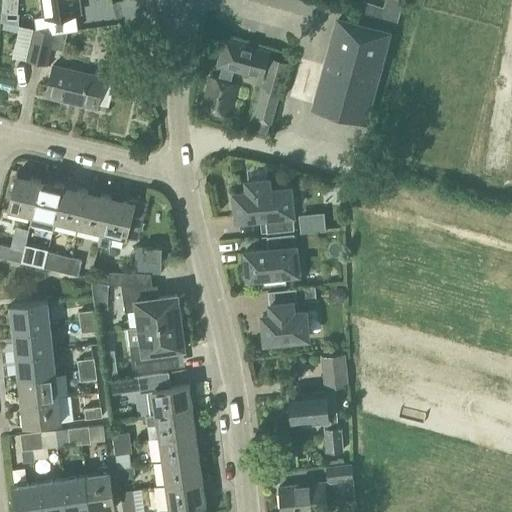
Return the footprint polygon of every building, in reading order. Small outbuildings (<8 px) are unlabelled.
[(42,0),(45,16),(35,17),(37,29),(55,33),(78,30),(76,13),(80,13),(78,0),(42,0)] [(316,2),(306,0),(282,0),(281,7),(313,15),(316,2)] [(385,0),(380,19),(397,24),(404,0),(385,0)] [(485,0),(453,0),(451,16),(494,23),(498,2),(485,0)] [(419,1),(417,9),(428,12),(430,4),(419,1)] [(417,9),(415,17),(426,19),(428,12),(417,9)] [(340,16),(316,103),(366,117),(389,29),(340,16)] [(451,16),(447,36),(491,43),(494,23),(451,16)] [(37,29),(35,29),(28,60),(48,65),(55,33),(37,29)] [(447,36),(444,56),(487,63),(491,43),(447,36)] [(218,66),(262,78),(270,52),(225,39),(218,66)] [(409,41),(407,49),(418,51),(420,44),(409,41)] [(407,49),(405,57),(417,59),(418,51),(407,49)] [(444,56),(440,76),(483,84),(487,63),(444,56)] [(263,90),(254,119),(271,124),(279,95),(288,62),(287,61),(285,61),(272,57),(266,79),(263,90)] [(106,78),(54,66),(47,96),(99,108),(106,78)] [(212,79),(204,109),(230,116),(238,86),(232,84),(235,74),(221,71),(219,81),(212,79)] [(440,76),(437,96),(480,104),(483,84),(440,76)] [(400,80),(398,88),(409,91),(411,83),(400,80)] [(398,88),(396,96),(407,99),(409,91),(398,88)] [(437,96),(433,116),(476,124),(480,104),(437,96)] [(433,116),(429,136),(473,144),(476,124),(433,116)] [(380,118),(378,126),(390,129),(391,121),(380,118)] [(378,126),(377,134),(388,137),(390,129),(378,126)] [(429,136),(426,157),(469,165),(473,144),(429,136)] [(10,210),(33,216),(42,180),(18,174),(10,210)] [(237,214),(238,219),(266,216),(267,232),(295,229),(291,187),(270,189),(269,178),(248,181),(249,191),(235,192),(236,197),(233,197),(235,214),(237,214)] [(55,231),(57,222),(66,186),(42,180),(33,216),(31,225),(55,231)] [(81,228),(89,191),(66,186),(57,222),(81,228)] [(104,233),(113,197),(89,191),(81,228),(104,233)] [(113,197),(104,233),(101,246),(109,248),(112,235),(128,239),(128,237),(139,240),(148,203),(132,199),(131,202),(113,197)] [(324,213),(301,215),(303,232),(326,230),(324,213)] [(371,227),(360,269),(380,275),(392,232),(371,227)] [(392,232),(380,275),(400,280),(411,238),(392,232)] [(247,280),(263,278),(264,285),(286,283),(285,276),(302,274),(300,258),(297,258),(295,233),(268,236),(269,248),(246,251),(248,263),(245,264),(247,280)] [(411,238),(400,280),(420,285),(431,243),(411,238)] [(431,243),(420,285),(439,291),(451,248),(431,243)] [(2,244),(0,250),(0,257),(22,263),(25,250),(2,244)] [(25,250),(22,263),(35,266),(46,268),(50,252),(26,246),(25,250)] [(147,262),(147,247),(137,247),(137,273),(151,273),(163,274),(163,262),(147,262)] [(163,262),(163,248),(147,247),(147,262),(163,262)] [(451,248),(439,291),(459,296),(471,254),(451,248)] [(50,252),(46,268),(55,270),(59,254),(50,252)] [(471,254),(459,296),(480,302),(491,259),(471,254)] [(79,276),(83,260),(73,257),(69,273),(79,276)] [(511,264),(501,262),(490,304),(510,310),(511,303),(511,264)] [(137,273),(110,272),(110,285),(122,285),(126,312),(138,311),(140,327),(181,321),(177,294),(140,300),(137,273)] [(109,285),(91,281),(95,310),(96,310),(108,309),(109,285)] [(316,286),(296,288),(269,291),(270,305),(271,305),(272,314),(264,315),(264,319),(261,320),(263,336),(266,336),(266,341),(308,336),(306,310),(293,311),(292,302),(317,300),(316,286)] [(49,301),(11,306),(14,330),(52,325),(49,301)] [(95,310),(80,312),(81,322),(98,320),(96,310),(95,310)] [(101,344),(98,320),(81,322),(85,346),(101,344)] [(140,327),(128,329),(130,345),(134,371),(145,371),(164,368),(162,352),(185,348),(181,321),(140,327)] [(17,354),(54,350),(52,325),(14,330),(17,354)] [(20,378),(57,374),(54,350),(17,354),(20,378)] [(342,355),(322,357),(325,388),(346,386),(342,355)] [(80,371),(97,369),(95,359),(79,361),(80,371)] [(97,369),(80,371),(82,382),(98,379),(97,369)] [(139,376),(141,392),(144,391),(148,415),(152,414),(193,409),(190,385),(171,387),(168,372),(139,376)] [(57,374),(20,378),(23,402),(60,398),(57,374)] [(338,427),(334,390),(291,395),(291,398),(289,400),(290,407),(292,409),(293,423),(309,421),(310,425),(324,424),(327,451),(343,450),(341,427),(338,427)] [(25,426),(63,422),(60,398),(23,402),(25,426)] [(102,407),(85,409),(87,419),(103,417),(102,407)] [(148,415),(149,426),(158,425),(160,438),(197,433),(193,409),(152,414),(148,415)] [(90,426),(80,427),(82,445),(92,443),(90,426)] [(80,427),(69,429),(72,446),(82,445),(80,427)] [(32,434),(34,450),(43,449),(58,447),(56,431),(41,433),(32,434)] [(115,444),(132,442),(130,432),(121,434),(114,435),(115,444)] [(163,462),(200,457),(197,433),(160,438),(163,462)] [(24,451),(34,450),(32,434),(22,435),(24,451)] [(132,442),(115,444),(117,455),(133,453),(132,442)] [(200,457),(163,462),(167,486),(204,481),(200,457)] [(324,481),(281,486),(283,511),(325,511),(327,511),(326,504),(355,501),(351,463),(326,466),(328,487),(325,487),(324,481)] [(87,475),(92,511),(96,511),(116,509),(110,465),(99,466),(100,473),(87,475)] [(119,469),(120,479),(137,477),(135,466),(119,469)] [(373,471),(370,507),(386,508),(385,511),(408,511),(412,475),(373,471)] [(63,479),(67,511),(92,511),(87,475),(63,479)] [(412,475),(408,511),(447,511),(450,478),(412,475)] [(39,482),(42,511),(67,511),(63,479),(39,482)] [(167,486),(170,510),(207,504),(204,481),(167,486)] [(14,486),(18,511),(42,511),(39,482),(14,486)] [(467,483),(460,511),(499,511),(505,492),(467,483)] [(124,511),(137,511),(134,490),(122,492),(124,511)] [(511,511),(511,494),(505,492),(499,511),(511,511)]
